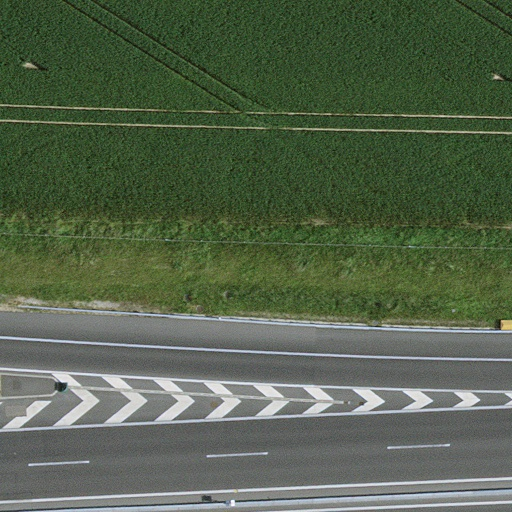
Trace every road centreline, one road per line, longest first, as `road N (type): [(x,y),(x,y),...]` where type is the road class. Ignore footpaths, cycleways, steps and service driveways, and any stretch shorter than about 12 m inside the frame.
road 1 (motorway): [(511,383),(0,353)]
road 2 (motorway): [(511,442),(0,466)]
